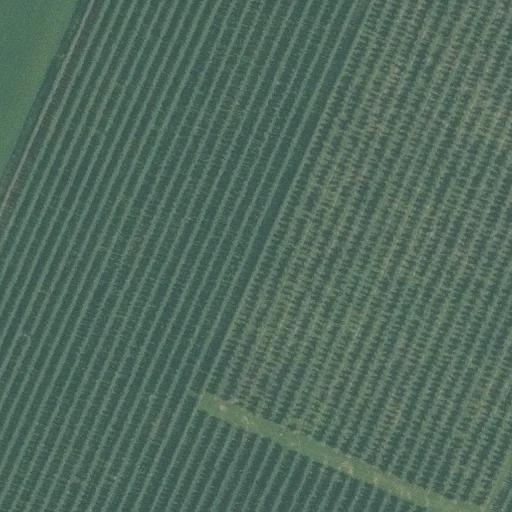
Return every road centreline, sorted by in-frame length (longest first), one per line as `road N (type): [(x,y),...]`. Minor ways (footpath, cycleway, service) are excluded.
road 1 (track): [(205,403),(451,511)]
road 2 (track): [(99,0),(0,229)]
